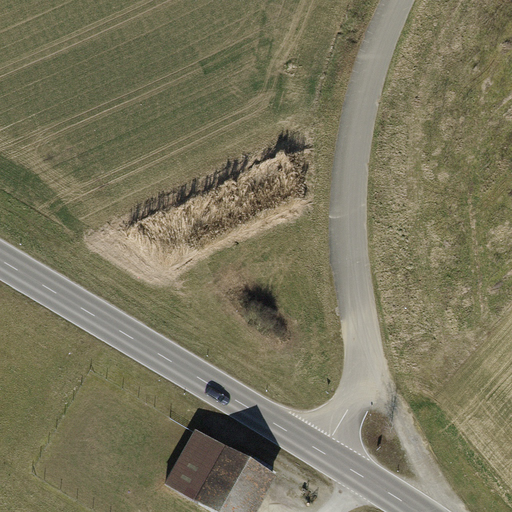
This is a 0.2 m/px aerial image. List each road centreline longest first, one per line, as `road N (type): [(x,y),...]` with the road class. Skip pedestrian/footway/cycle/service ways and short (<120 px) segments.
road 1 (secondary): [(322,451),(0,259)]
road 2 (residential): [(399,0),(370,76),(349,184),(362,337)]
road 3 (unclassified): [(362,337),(450,511)]
road 4 (residential): [(362,337),(356,397),(322,451)]
